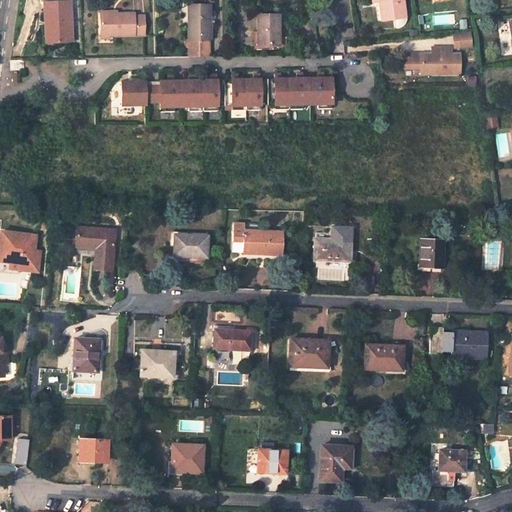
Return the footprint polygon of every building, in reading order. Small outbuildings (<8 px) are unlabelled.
[(404,17),(401,0),(370,0),(371,2),(379,1),(382,0),(384,20),(404,17)] [(72,41),(70,1),(43,2),(44,20),(50,20),(51,42),(72,41)] [(210,51),(209,5),(191,5),(191,23),(188,23),(189,39),(184,39),(184,47),(188,47),(189,51),(210,51)] [(134,13),(100,14),(100,35),(108,35),(144,34),(144,15),(134,15),(134,13)] [(278,37),(278,14),(257,15),(257,31),(257,46),(278,45),(278,37)] [(287,49),(287,37),(278,37),(278,45),(257,46),(257,31),(253,31),(253,49),(287,49)] [(469,31),(450,33),(451,48),(470,47),(469,31)] [(458,73),(458,53),(450,53),(450,47),(434,47),(434,54),(430,54),(411,54),(411,68),(419,68),(428,68),(428,73),(458,73)] [(11,69),(23,69),(23,59),(10,59),(11,69)] [(158,81),(134,81),(134,104),(158,104),(158,102),(172,101),(172,111),(187,110),(187,106),(201,106),(201,110),(230,110),(230,105),(244,105),(244,109),(273,109),(273,105),(287,104),(288,109),(316,108),(316,104),(331,104),(331,108),(345,108),(344,77),(336,78),(331,78),(317,78),(310,78),(296,78),(289,78),(273,79),(267,79),(251,79),(244,79),(230,79),(223,79),(207,80),(201,80),(186,80),(180,80),(172,80),(172,85),(158,86),(158,81)] [(264,254),(281,254),(282,231),(263,231),(263,224),(232,223),(231,250),(264,250),(264,254)] [(114,230),(76,227),(75,247),(94,248),(101,248),(100,257),(94,256),(93,269),(111,270),(114,230)] [(0,235),(0,259),(19,261),(18,267),(32,268),(34,248),(35,234),(1,231),(0,235)] [(314,267),(350,268),(350,261),(351,250),(351,240),(329,239),(329,233),(315,233),(314,267)] [(206,257),(207,235),(189,234),(189,237),(174,236),(173,255),(196,256),(206,257)] [(420,266),(441,267),(442,241),(421,239),(420,266)] [(38,269),(40,248),(34,248),(32,268),(38,269)] [(0,270),(17,272),(18,272),(18,267),(19,261),(0,259),(0,270)] [(430,327),(429,354),(442,354),(442,352),(451,352),(451,362),(454,362),(457,366),(461,362),(464,362),(464,359),(464,355),(487,356),(489,331),(452,329),(452,333),(443,333),(443,328),(430,327)] [(233,350),(250,351),(251,335),(240,335),(240,331),(214,330),(213,349),(220,349),(220,354),(226,354),(226,352),(233,352),(233,350)] [(73,370),(94,372),(95,352),(99,352),(100,340),(75,338),(73,370)] [(289,366),(327,367),(328,341),(290,340),(289,366)] [(127,375),(172,377),(174,343),(135,341),(134,359),(141,359),(141,362),(134,362),(128,361),(127,375)] [(366,345),(365,369),(387,370),(387,368),(402,368),(403,347),(366,345)] [(12,417),(0,417),(0,442),(1,441),(8,441),(10,438),(10,429),(12,429),(12,417)] [(15,437),(12,462),(24,464),(27,438),(15,437)] [(104,459),(105,440),(82,439),(81,448),(78,448),(77,459),(81,459),(81,462),(85,462),(85,459),(104,459)] [(171,471),(201,472),(202,445),(172,444),(171,471)] [(321,445),(319,480),(341,481),(341,472),(350,472),(351,447),(321,445)] [(272,473),(285,473),(286,450),(258,449),(257,469),(272,469),(272,473)] [(439,451),(438,468),(447,468),(448,469),(460,470),(464,471),(465,452),(439,451)]
